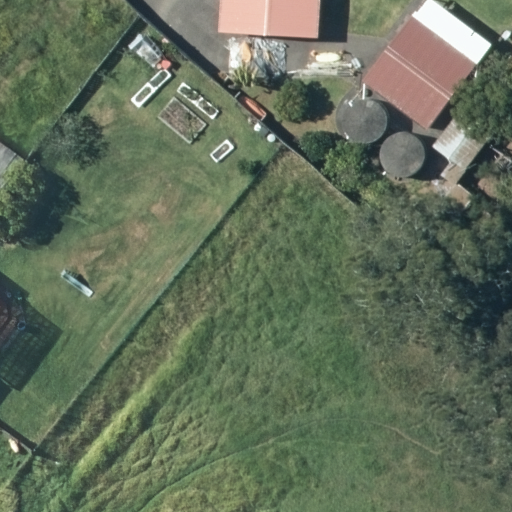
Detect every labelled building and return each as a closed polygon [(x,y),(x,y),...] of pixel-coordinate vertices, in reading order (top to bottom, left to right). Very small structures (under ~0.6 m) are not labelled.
[(230,0),(229,28),(329,35),(331,0),(230,0)] [(446,0),(432,0),(372,78),(437,128),(502,43),(446,0)] [(459,158),(448,172),(462,182),(496,134),(464,111),(440,144),(459,158)] [(0,199),(27,164),(0,143),(0,199)] [(480,196),(463,183),(429,222),(446,237),(480,196)] [(511,214),(496,202),(473,230),(511,261),(511,214)] [(0,434),(29,398),(0,374),(0,434)]
